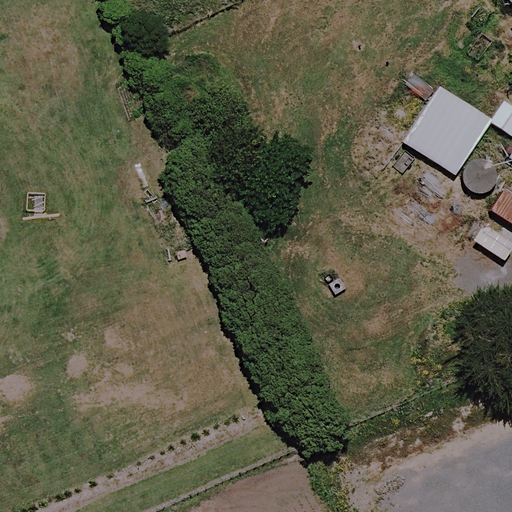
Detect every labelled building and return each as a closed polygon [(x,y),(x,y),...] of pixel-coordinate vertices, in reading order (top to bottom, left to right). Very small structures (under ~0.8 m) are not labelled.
[(511,7),(502,25),(511,31),(511,7)] [(483,125),(434,93),(399,148),(448,180),(483,125)] [(511,149),(503,166),(511,171),(511,149)] [(511,200),(498,191),(482,217),(511,235),(511,200)] [(494,271),(510,249),(478,226),(462,249),(494,271)]
